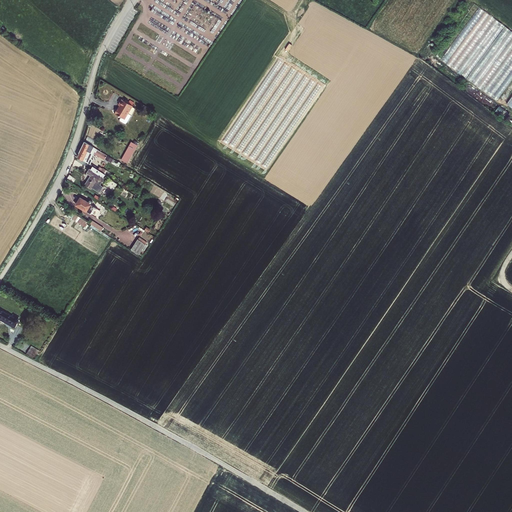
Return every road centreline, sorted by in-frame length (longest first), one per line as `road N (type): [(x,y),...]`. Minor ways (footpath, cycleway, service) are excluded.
road 1 (track): [(304,511),(0,345)]
road 2 (unclassified): [(132,0),(98,58),(66,165),(0,280)]
road 3 (track): [(511,118),(425,55),(467,0)]
